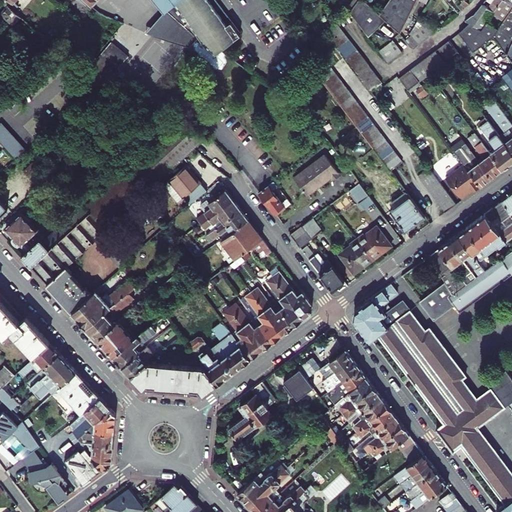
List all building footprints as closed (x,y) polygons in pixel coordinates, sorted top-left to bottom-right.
[(156,0),(165,10),(166,9),(198,38),(194,43),(195,49),(216,67),(222,68),(230,56),(220,49),(224,47),(240,34),(231,22),(227,25),(209,0),(156,0)] [(350,12),(359,0),(353,0),(347,8),(350,12)] [(389,0),(380,15),(364,0),(359,0),(350,12),(368,37),(385,21),(400,33),(416,0),(389,0)] [(463,0),(459,6),(462,10),(463,9),(470,4),(464,0),(463,0)] [(502,0),(493,0),(491,4),(488,7),(482,3),(474,14),(472,15),(465,21),(469,23),(481,29),(486,22),(493,13),(502,0)] [(511,0),(502,0),(493,13),(498,17),(509,2),(511,4),(511,0)] [(13,25),(20,17),(10,7),(9,6),(8,5),(7,7),(0,14),(13,25)] [(333,13),(336,16),(342,11),(338,7),(333,13)] [(510,58),(511,56),(511,8),(498,29),(493,36),(510,58)] [(165,10),(145,32),(190,47),(194,43),(198,38),(166,9),(165,10)] [(422,26),(424,24),(419,19),(409,34),(411,35),(417,30),(422,26)] [(422,26),(430,35),(436,31),(427,21),(424,24),(422,26)] [(326,32),(330,37),(341,29),(335,22),(334,23),(326,32)] [(469,23),(459,32),(466,42),(473,51),(493,36),(498,29),(486,22),(481,29),(469,23)] [(417,30),(425,40),(426,38),(430,35),(422,26),(417,30)] [(330,37),(334,43),(345,34),(341,29),(330,37)] [(411,35),(419,44),(425,40),(417,30),(411,35)] [(334,43),(338,48),(349,39),(345,34),(334,43)] [(406,40),(413,49),(419,44),(411,35),(406,40)] [(338,48),(342,53),(353,45),(349,39),(338,48)] [(393,40),(379,51),(388,63),(402,52),(393,40)] [(104,84),(129,56),(111,41),(87,70),(104,84)] [(438,49),(446,60),(457,51),(449,41),(438,49)] [(342,53),(346,58),(357,50),(353,45),(342,53)] [(346,58),(350,63),(361,55),(357,50),(346,58)] [(422,61),(431,73),(445,63),(435,51),(422,61)] [(350,63),(354,68),(365,60),(361,55),(350,63)] [(354,68),(358,74),(369,66),(369,65),(365,60),(354,68)] [(410,70),(420,82),(431,73),(422,61),(410,70)] [(358,74),(362,79),(373,71),(369,66),(358,74)] [(335,73),(331,67),(319,76),(323,82),(335,73)] [(410,70),(399,78),(408,90),(420,82),(410,70)] [(511,89),(511,70),(502,77),(511,89)] [(83,71),(78,77),(89,86),(94,80),(83,71)] [(362,79),(367,85),(377,77),(373,71),(362,79)] [(328,87),(340,78),(335,73),(323,82),(328,87)] [(367,85),(371,91),(382,83),(377,77),(367,85)] [(328,87),(332,93),(344,84),(340,78),(328,87)] [(408,90),(410,92),(421,84),(420,82),(408,90)] [(336,98),(348,89),(344,84),(332,93),(336,98)] [(417,91),(422,98),(428,93),(423,86),(417,91)] [(340,104),(352,95),(348,89),(336,98),(340,104)] [(344,109),(356,100),(352,95),(340,104),(344,109)] [(505,133),(500,137),(511,152),(511,123),(493,99),(485,105),(505,133)] [(349,115),(361,106),(356,100),(344,109),(349,115)] [(353,120),(365,111),(361,106),(349,115),(353,120)] [(357,126),(369,117),(365,111),(353,120),(357,126)] [(361,132),(373,123),(369,117),(357,126),(361,132)] [(478,124),(480,126),(488,121),(486,118),(478,124)] [(491,153),(503,169),(511,162),(511,152),(500,137),(488,121),(480,126),(490,139),(489,139),(497,149),(491,153)] [(3,123),(0,126),(0,142),(16,160),(27,149),(3,123)] [(365,137),(377,128),(373,123),(361,132),(365,137)] [(21,256),(47,283),(66,266),(94,240),(105,230),(195,148),(208,136),(174,125),(85,206),(83,204),(42,241),(40,239),(21,256)] [(370,143),(382,134),(377,128),(365,137),(370,143)] [(484,158),(480,162),(492,178),(503,169),(491,153),(475,132),(468,137),(484,158)] [(374,148),(386,139),(382,134),(370,143),(374,148)] [(378,154),(390,145),(386,139),(374,148),(378,154)] [(453,150),(454,152),(466,143),(463,139),(451,148),(453,150)] [(468,170),(481,186),(492,178),(480,162),(466,143),(454,152),(464,164),(468,170)] [(382,159),(394,150),(390,145),(378,154),(382,159)] [(386,165),(398,156),(394,150),(382,159),(386,165)] [(325,154),(294,178),(307,195),(330,178),(333,181),(341,175),(325,154)] [(390,170),(402,162),(398,156),(386,165),(390,170)] [(34,161),(23,171),(29,176),(39,167),(34,161)] [(474,191),(481,186),(468,170),(464,164),(446,178),(462,198),(473,190),(474,191)] [(184,196),(191,204),(207,190),(186,165),(164,184),(178,202),(184,196)] [(29,176),(34,182),(45,172),(39,167),(29,176)] [(418,176),(422,181),(433,173),(429,167),(418,176)] [(39,188),(50,178),(45,172),(34,182),(39,188)] [(422,181),(426,186),(437,178),(433,173),(422,181)] [(426,186),(430,191),(441,183),(437,178),(426,186)] [(209,189),(212,194),(223,186),(219,180),(209,189)] [(259,192),(276,215),(286,208),(273,191),(274,189),(278,185),(274,180),(269,184),(259,192)] [(359,203),(369,196),(360,183),(349,190),(359,203)] [(430,191),(434,196),(445,188),(441,183),(430,191)] [(434,196),(438,202),(449,193),(445,188),(434,196)] [(201,223),(234,200),(226,190),(210,201),(213,206),(206,211),(197,218),(201,223)] [(388,204),(392,210),(410,197),(406,191),(388,204)] [(442,207),(452,199),(449,193),(438,202),(442,207)] [(511,193),(503,200),(511,212),(511,193)] [(390,212),(405,231),(425,216),(410,197),(392,210),(390,212)] [(0,216),(8,209),(0,199),(0,216)] [(442,207),(446,212),(456,204),(452,199),(442,207)] [(213,230),(241,209),(234,200),(201,223),(205,229),(209,226),(213,230)] [(502,222),(511,213),(511,212),(503,200),(466,228),(487,255),(498,246),(499,247),(511,237),(511,221),(506,227),(502,229),(501,228),(499,228),(497,229),(491,221),(497,216),(502,222)] [(210,201),(203,206),(206,211),(213,206),(210,201)] [(224,238),(248,219),(241,209),(213,230),(208,233),(211,236),(208,238),(210,241),(220,233),(224,238)] [(20,243),(21,244),(37,230),(22,213),(17,218),(16,217),(10,222),(11,223),(6,228),(14,237),(13,238),(13,239),(14,239),(14,240),(14,241),(15,242),(16,242),(16,243),(17,243),(18,244),(19,244),(20,243)] [(511,221),(511,213),(502,222),(497,216),(491,221),(497,229),(499,228),(501,228),(502,229),(506,227),(511,221)] [(303,225),(312,238),(323,230),(313,218),(303,225)] [(249,221),(248,219),(224,238),(221,239),(227,247),(237,259),(242,256),(253,248),(263,239),(258,232),(255,234),(246,223),(249,221)] [(255,234),(258,232),(249,221),(246,223),(255,234)] [(303,225),(291,234),(300,247),(312,238),(303,225)] [(358,240),(373,260),(392,246),(377,226),(358,240)] [(487,255),(466,228),(458,234),(486,270),(494,264),(487,255)] [(105,230),(94,240),(99,246),(111,235),(105,230)] [(458,234),(449,241),(462,258),(465,256),(479,275),(486,270),(458,234)] [(99,246),(105,251),(116,241),(111,235),(99,246)] [(263,239),(253,248),(258,255),(269,246),(263,239)] [(354,274),(373,260),(358,240),(339,254),(354,274)] [(110,257),(121,247),(116,241),(105,251),(110,257)] [(449,241),(439,248),(452,266),(456,263),(465,276),(462,278),(466,285),(476,277),(462,258),(449,241)] [(195,243),(189,248),(197,258),(203,253),(195,243)] [(332,290),(345,281),(328,259),(325,262),(322,264),(315,255),(308,245),(302,250),(332,290)] [(258,255),(261,259),(272,251),(269,246),(258,255)] [(115,263),(127,252),(121,247),(110,257),(115,263)] [(227,247),(221,251),(230,264),(231,264),(237,259),(227,247)] [(439,248),(430,255),(446,282),(453,294),(466,285),(462,278),(452,266),(439,248)] [(511,251),(500,260),(511,275),(511,274),(511,251)] [(115,263),(121,268),(132,258),(130,256),(127,252),(115,263)] [(315,255),(322,264),(325,262),(318,253),(315,255)] [(511,275),(500,260),(494,264),(486,270),(479,275),(476,277),(466,285),(453,294),(446,282),(421,302),(434,319),(454,304),(460,313),(511,275)] [(47,283),(72,311),(92,294),(86,287),(84,289),(70,274),(72,272),(66,266),(47,283)] [(272,273),(273,276),(280,271),(277,267),(271,272),(272,273)] [(280,271),(273,276),(305,318),(312,313),(313,305),(303,292),(298,295),(296,293),(280,271)] [(273,276),(272,273),(268,277),(269,279),(267,280),(285,305),(281,308),(294,326),(305,318),(273,276)] [(102,297),(96,291),(92,294),(72,311),(86,326),(129,292),(136,286),(130,279),(110,295),(107,293),(102,297)] [(198,287),(201,291),(206,286),(204,284),(203,283),(202,284),(198,287)] [(380,305),(398,292),(391,284),(355,311),(354,318),(359,326),(383,308),(380,305)] [(258,286),(252,291),(284,334),(294,326),(281,308),(277,311),(258,286)] [(259,324),(273,342),(284,334),(252,291),(241,300),(259,324)] [(86,326),(97,338),(116,323),(111,317),(135,298),(129,292),(86,326)] [(0,331),(5,337),(11,332),(34,357),(50,342),(26,317),(20,322),(0,300),(0,331)] [(359,326),(370,341),(378,335),(411,310),(403,300),(391,309),(388,304),(383,308),(359,326)] [(273,342),(259,324),(255,327),(237,302),(230,307),(262,350),(273,342)] [(242,337),(237,340),(251,358),(262,350),(230,307),(223,312),(236,330),(242,337)] [(511,377),(507,371),(488,385),(490,389),(477,399),(462,379),(466,376),(430,327),(426,330),(411,310),(378,335),(445,423),(436,429),(453,451),(462,445),(505,503),(496,509),(498,511),(511,511),(511,472),(478,428),(479,427),(479,426),(510,403),(511,401),(511,377)] [(97,338),(113,355),(136,336),(129,327),(127,329),(119,320),(116,323),(97,338)] [(206,368),(217,383),(251,358),(237,340),(232,333),(223,321),(212,329),(221,341),(211,349),(204,340),(192,349),(194,352),(197,350),(203,358),(200,361),(206,368)] [(113,355),(122,366),(146,346),(142,342),(157,330),(152,324),(136,336),(113,355)] [(232,333),(237,340),(242,337),(236,330),(232,333)] [(38,372),(60,353),(50,342),(34,357),(33,359),(19,372),(22,376),(23,377),(34,368),(38,372)] [(122,366),(131,375),(146,363),(145,360),(147,359),(154,353),(148,345),(146,346),(122,366)] [(320,369),(327,378),(353,359),(346,349),(325,365),(320,369)] [(194,352),(200,361),(203,358),(197,350),(194,352)] [(36,392),(68,362),(60,353),(38,372),(27,383),(36,392)] [(299,368),(307,379),(320,369),(325,365),(317,355),(299,368)] [(325,387),(328,391),(337,385),(343,381),(360,368),(353,359),(327,378),(325,379),(329,384),(327,385),(325,387)] [(36,392),(40,397),(49,390),(52,394),(58,388),(77,371),(68,362),(36,392)] [(146,363),(131,375),(143,388),(148,384),(155,385),(155,386),(166,387),(180,389),(192,390),(192,388),(199,389),(203,394),(217,383),(206,368),(146,363)] [(0,370),(0,371),(10,380),(15,375),(5,365),(0,370)] [(297,400),(313,387),(307,379),(299,368),(283,380),(285,384),(282,385),(291,398),(294,396),(297,400)] [(332,400),(335,404),(336,404),(366,377),(360,368),(343,381),(346,385),(340,389),(342,393),(332,400)] [(0,381),(4,386),(8,382),(10,380),(0,371),(0,381)] [(77,371),(58,388),(82,414),(84,412),(100,397),(94,390),(91,393),(81,382),(84,379),(77,371)] [(8,382),(12,385),(22,376),(19,372),(15,375),(10,380),(8,382)] [(366,377),(336,404),(343,413),(374,386),(366,377)] [(91,393),(94,390),(84,379),(81,382),(91,393)] [(343,381),(337,385),(340,389),(346,385),(343,381)] [(12,396),(18,391),(12,385),(8,382),(4,386),(3,387),(12,396)] [(261,382),(251,389),(256,395),(262,402),(264,401),(270,396),(261,382)] [(343,413),(347,419),(356,411),(359,415),(381,396),(374,386),(343,413)] [(0,398),(12,410),(19,403),(12,396),(3,387),(0,390),(0,398)] [(330,397),(332,400),(342,393),(340,389),(330,397)] [(21,405),(27,400),(18,391),(12,396),(19,403),(21,405)] [(256,395),(240,407),(246,415),(229,428),(238,439),(269,416),(264,410),(268,407),(264,401),(262,402),(256,395)] [(355,434),(388,406),(381,396),(359,415),(362,419),(351,428),(355,434)] [(88,417),(73,431),(76,434),(78,438),(87,430),(111,408),(100,397),(84,412),(88,417)] [(388,406),(355,434),(357,436),(359,435),(361,438),(370,430),(373,434),(395,415),(388,406)] [(87,430),(114,432),(116,414),(111,408),(87,430)] [(0,444),(5,440),(15,429),(19,425),(4,411),(0,414),(0,444)] [(347,419),(350,423),(359,415),(356,411),(347,419)] [(71,428),(73,431),(88,417),(84,412),(82,414),(70,425),(72,427),(71,428)] [(348,425),(351,428),(362,419),(359,415),(350,423),(348,425)] [(364,447),(368,452),(370,451),(403,425),(395,415),(373,434),(376,437),(364,447)] [(370,451),(374,456),(384,449),(387,453),(396,446),(398,445),(410,435),(403,425),(370,451)] [(331,427),(327,431),(335,443),(339,439),(336,435),(331,427)] [(15,429),(5,440),(24,458),(34,451),(36,449),(15,429)] [(81,442),(113,444),(114,432),(87,430),(78,438),(81,442)] [(339,439),(343,444),(347,441),(340,431),(336,435),(339,439)] [(398,445),(403,451),(415,442),(410,435),(398,445)] [(343,444),(350,453),(353,450),(354,449),(348,440),(347,441),(343,444)] [(111,464),(113,444),(81,442),(86,448),(103,470),(111,464)] [(415,442),(403,451),(412,463),(424,453),(415,442)] [(85,483),(103,470),(86,448),(81,452),(79,449),(67,458),(78,473),(85,483)] [(22,460),(26,466),(39,456),(34,451),(24,458),(22,460)] [(395,475),(401,483),(430,461),(424,453),(412,463),(410,464),(395,475)] [(43,462),(39,456),(26,466),(31,471),(29,472),(32,481),(37,480),(49,484),(46,486),(59,503),(68,496),(62,487),(68,483),(54,465),(47,467),(43,462)] [(401,483),(406,491),(436,469),(430,461),(401,483)] [(261,472),(238,492),(248,503),(286,468),(282,464),(272,473),(269,474),(266,477),(261,472)] [(286,468),(290,473),(295,469),(291,464),(286,468)] [(248,503),(256,511),(259,511),(280,493),(275,488),(279,484),(280,482),(290,473),(286,468),(248,503)] [(406,491),(412,499),(442,477),(436,469),(406,491)] [(82,486),(85,483),(78,473),(74,476),(82,486)] [(416,508),(448,485),(442,477),(412,499),(411,500),(416,508)] [(306,480),(301,485),(305,490),(307,488),(311,484),(306,480)] [(198,503),(182,486),(180,488),(176,484),(156,501),(165,511),(188,511),(197,504),(198,503)] [(307,495),(310,497),(317,491),(311,484),(307,488),(310,492),(307,495)] [(259,511),(280,511),(305,490),(301,485),(291,494),(288,495),(285,498),(280,493),(259,511)] [(280,511),(301,511),(305,508),(305,502),(310,497),(307,495),(310,492),(307,488),(305,490),(280,511)] [(129,489),(106,506),(110,511),(138,511),(143,509),(129,489)] [(452,491),(440,500),(444,507),(457,497),(452,491)] [(384,496),(378,500),(384,508),(390,503),(384,496)] [(444,507),(448,511),(449,511),(462,503),(457,497),(444,507)] [(463,511),(466,510),(462,503),(449,511),(463,511)]
